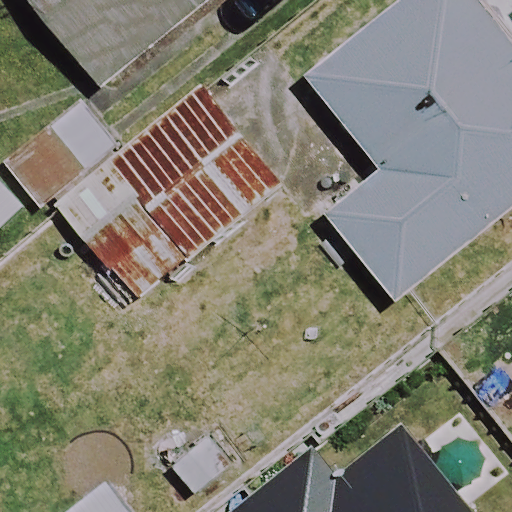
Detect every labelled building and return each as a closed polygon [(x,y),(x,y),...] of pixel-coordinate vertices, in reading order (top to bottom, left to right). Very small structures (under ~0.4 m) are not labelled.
[(217,0),(41,0),(112,86),(217,0)] [(511,31),(510,33),(483,0),(418,0),(317,81),(392,174),(335,219),(403,304),(511,216),(511,31)] [(204,164),(146,86),(74,140),(101,176),(65,204),(140,303),(287,193),(243,135),(204,164)] [(511,370),(465,407),(511,467),(511,370)] [(344,511),(406,465),(351,393),(227,489),(244,511),(344,511)] [(130,511),(112,486),(75,511),(130,511)]
